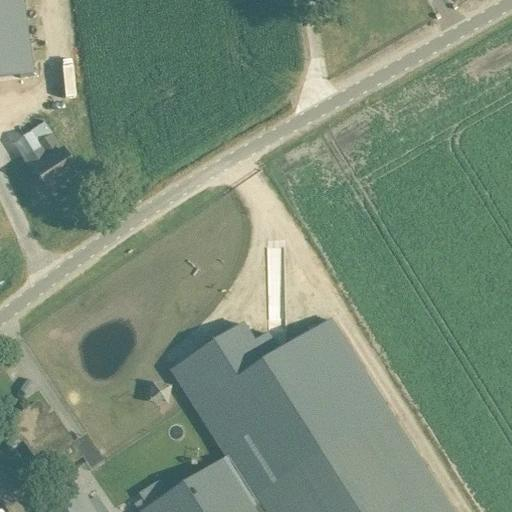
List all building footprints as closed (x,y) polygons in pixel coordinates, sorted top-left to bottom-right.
[(22,0),(0,0),(0,83),(34,79),(22,0)] [(78,174),(74,168),(63,152),(62,153),(44,124),(29,134),(37,146),(38,145),(42,150),(25,161),(33,173),(36,171),(50,192),(78,174)] [(227,459),(143,511),(452,511),(393,419),(389,412),(331,321),(281,352),(269,333),(258,340),(247,323),(171,371),(191,404),(227,459)] [(104,511),(96,498),(91,501),(89,502),(68,467),(82,457),(83,457),(74,444),(64,431),(53,414),(48,417),(39,404),(0,429),(0,434),(9,448),(10,450),(23,441),(59,491),(34,507),(37,511),(104,511)] [(87,433),(74,441),(91,469),(105,460),(87,433)]
